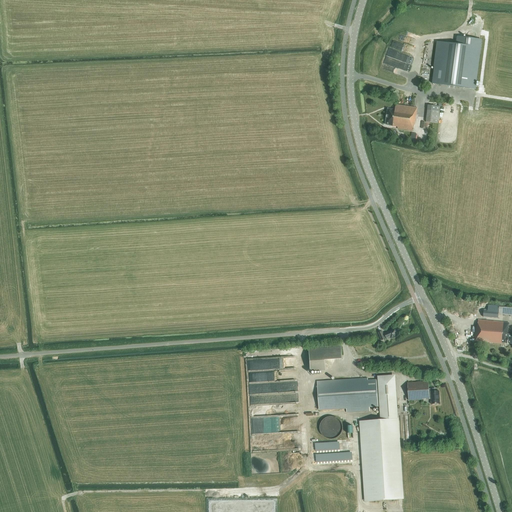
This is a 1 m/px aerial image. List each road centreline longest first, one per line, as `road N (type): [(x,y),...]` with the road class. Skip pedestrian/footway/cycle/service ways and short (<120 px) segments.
road 1 (unclassified): [(0,356),(367,328),(422,296)]
road 2 (secondary): [(422,296),(356,133),(350,71),(363,0)]
road 3 (track): [(63,497),(270,489),(310,467),(359,467)]
road 4 (secondary): [(500,511),(422,296)]
road 5 (track): [(361,499),(355,414),(302,415),(306,468)]
